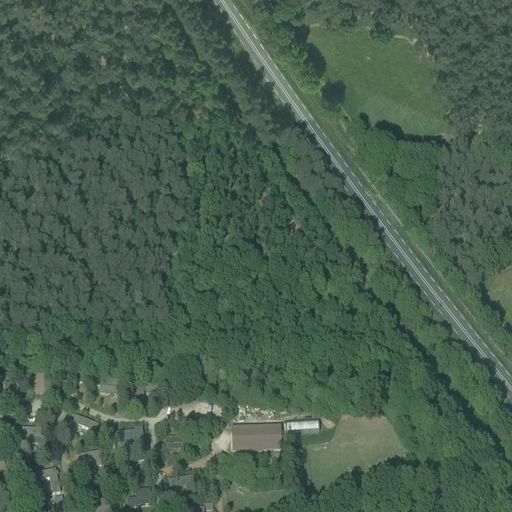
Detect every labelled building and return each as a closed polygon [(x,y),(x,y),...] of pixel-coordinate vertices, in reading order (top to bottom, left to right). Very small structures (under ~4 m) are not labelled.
[(47,375),(35,376),(36,396),(47,396),(47,375)] [(76,426),(86,429),(88,421),(75,417),(73,423),(70,422),(66,434),(73,436),(76,426)] [(286,435),(318,433),(318,424),(286,425),(286,435)] [(281,452),(280,427),(230,428),(231,453),(281,452)] [(38,443),(39,429),(21,429),(20,443),(38,443)] [(135,431),(121,434),(123,443),(138,440),(135,431)] [(165,439),(165,451),(179,450),(179,438),(165,439)] [(91,453),(79,456),(82,469),(94,466),(91,453)] [(56,472),(31,473),(32,490),(57,488),(56,472)] [(148,510),(149,491),(135,490),(134,509),(148,510)]
